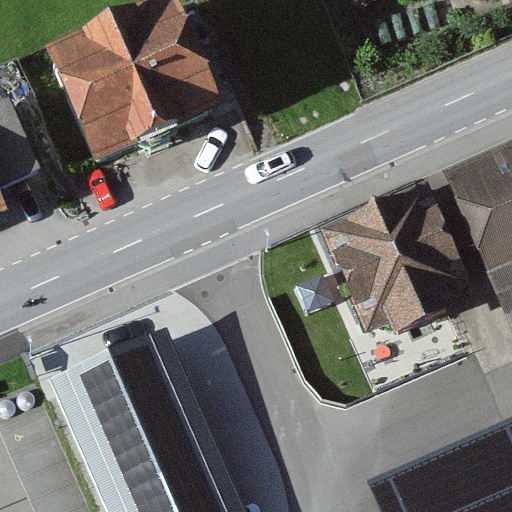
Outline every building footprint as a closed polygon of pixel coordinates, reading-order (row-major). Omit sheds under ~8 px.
[(217,123),(172,20),(53,72),(98,175),(217,123)] [(0,184),(36,169),(11,111),(0,115),(0,230),(2,230),(0,224),(0,184)] [(511,136),(450,164),(511,305),(511,136)] [(480,286),(435,183),(316,235),(361,338),(480,286)] [(227,511),(155,346),(56,389),(110,511),(227,511)] [(511,511),(511,434),(371,494),(378,511),(511,511)]
